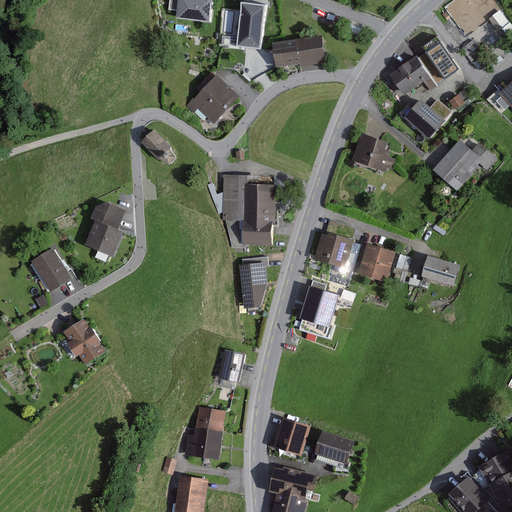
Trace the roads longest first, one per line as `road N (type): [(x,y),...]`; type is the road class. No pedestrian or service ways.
road 1 (residential): [(370,74),(288,85),(264,102),(223,155),(171,116),(143,120),(139,258),(12,338)]
road 2 (tertiary): [(260,511),(258,431),(276,332),(356,97)]
road 3 (residential): [(511,419),(390,511)]
road 4 (track): [(143,120),(0,160)]
